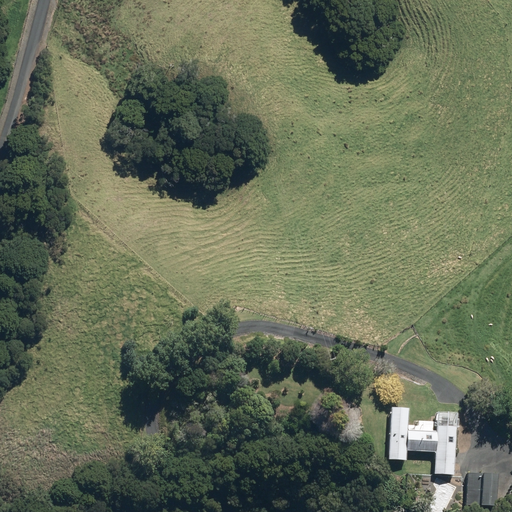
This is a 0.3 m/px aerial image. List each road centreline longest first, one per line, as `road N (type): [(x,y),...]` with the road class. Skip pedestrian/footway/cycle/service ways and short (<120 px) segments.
road 1 (track): [(142,511),(154,417),(207,348),(256,338),(332,341),(436,384),(447,400)]
road 2 (track): [(0,146),(45,0)]
